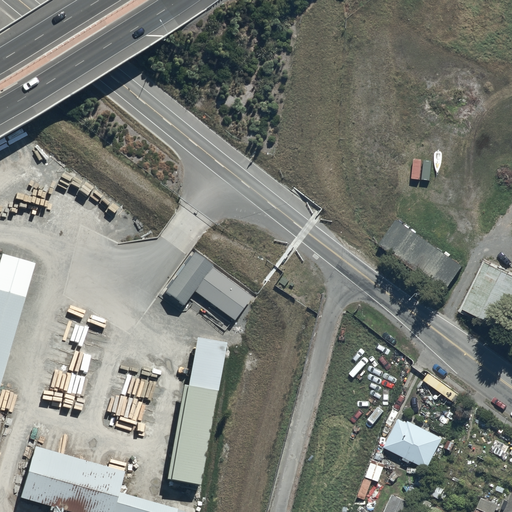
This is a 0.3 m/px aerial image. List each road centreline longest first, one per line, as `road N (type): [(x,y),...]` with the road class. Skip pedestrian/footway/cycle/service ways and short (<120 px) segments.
road 1 (unclassified): [(511,385),(16,0)]
road 2 (unknown): [(251,511),(318,241)]
road 3 (motorway): [(179,0),(0,112)]
road 4 (unknown): [(80,275),(161,259),(237,177)]
